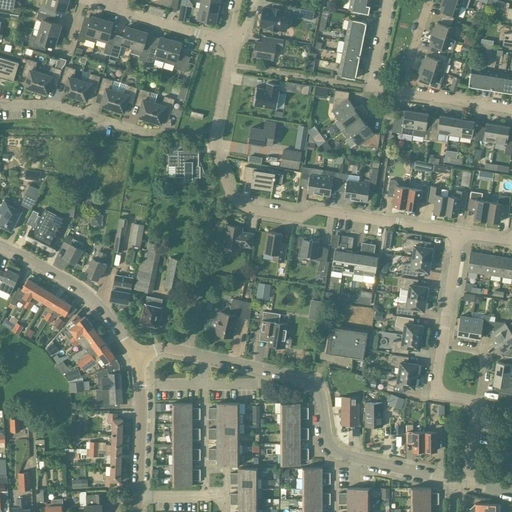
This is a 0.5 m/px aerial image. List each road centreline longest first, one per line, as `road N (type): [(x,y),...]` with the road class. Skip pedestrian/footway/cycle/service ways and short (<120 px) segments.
road 1 (residential): [(460,233),(316,209),(300,218),(232,198),(214,131),(233,41)]
road 2 (unclassified): [(335,452),(314,387),(204,356)]
road 3 (residential): [(178,132),(144,133),(44,104),(0,105)]
road 4 (unclassified): [(137,357),(83,292),(0,246)]
road 5 (unclassified): [(136,497),(137,357)]
road 6 (unclassified): [(466,479),(335,452)]
